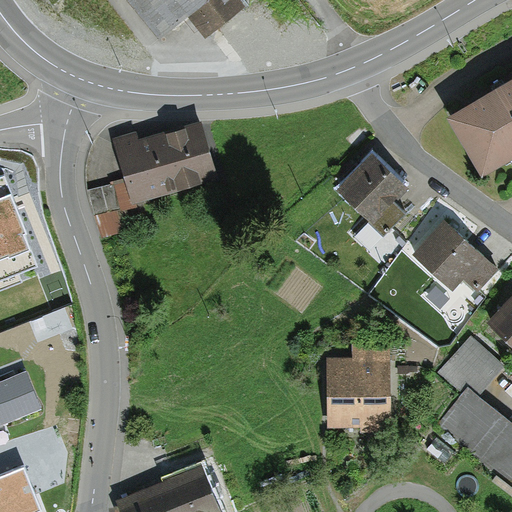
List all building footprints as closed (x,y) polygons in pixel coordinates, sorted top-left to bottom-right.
[(189,16),(206,37),(247,4),(243,0),(127,0),(160,40),(189,16)] [(511,68),(447,107),(483,168),(511,150),(511,68)] [(137,199),(220,173),(202,114),(139,133),(137,127),(113,134),(125,174),(133,200),(137,199)] [(372,145),(336,183),(372,216),(369,219),(384,233),(408,208),(396,196),(410,181),(372,145)] [(0,277),(37,263),(2,173),(0,173),(0,277)] [(133,200),(125,174),(110,179),(111,181),(90,187),(94,214),(102,237),(124,228),(119,209),(138,204),(137,199),(133,200)] [(445,213),(412,248),(454,286),(464,275),(479,288),(501,264),(445,213)] [(384,233),(369,219),(355,233),(370,248),(384,233)] [(511,288),(487,315),(511,338),(511,288)] [(467,304),(457,296),(445,310),(455,318),(467,304)] [(506,363),(472,333),(439,370),(462,391),(469,383),(480,391),(506,363)] [(328,355),(329,423),(361,422),(361,430),(392,430),(391,337),(353,337),(353,354),(328,355)] [(0,423),(42,406),(26,367),(0,377),(0,423)] [(511,415),(480,391),(469,383),(462,391),(437,424),(511,484),(511,415)] [(117,495),(123,511),(224,511),(203,460),(117,495)]
